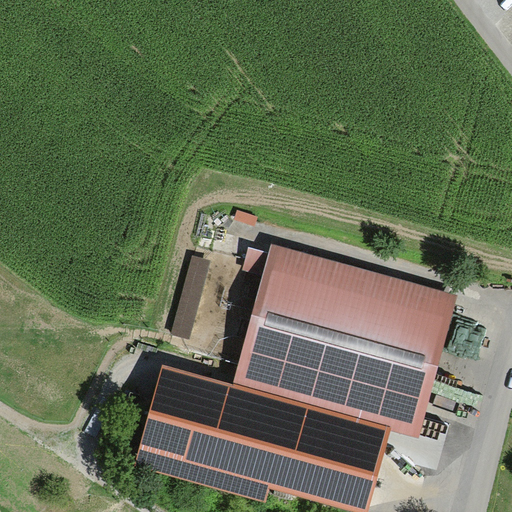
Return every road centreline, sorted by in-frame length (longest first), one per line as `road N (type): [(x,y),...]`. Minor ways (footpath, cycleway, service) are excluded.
road 1 (track): [(0,414),(149,511)]
road 2 (residential): [(476,511),(511,370)]
